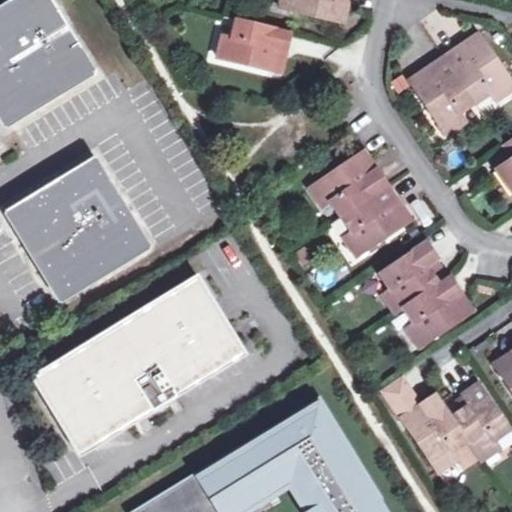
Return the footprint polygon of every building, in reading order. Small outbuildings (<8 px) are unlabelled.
[(13,0),(0,8),(0,120),(5,129),(95,74),(49,0),(13,0)] [(285,0),(283,10),(332,21),(336,0),(339,0),(350,2),(350,0),(285,0)] [(344,24),(350,2),(339,0),(336,0),(332,21),(344,24)] [(221,60),(272,74),(277,52),(289,54),(293,36),(240,23),(235,41),(226,39),(221,60)] [(469,60),(463,51),(431,73),(437,83),(420,95),(450,137),(468,124),(463,117),(493,95),(498,102),(511,92),(511,81),(488,48),(469,60)] [(284,76),(289,54),(277,52),(272,74),(284,76)] [(371,180),(382,173),(370,154),(359,162),(371,180)] [(60,304),(149,249),(95,159),(5,214),(60,304)] [(511,161),(499,170),(511,187),(511,161)] [(371,180),(359,162),(316,191),(329,210),(338,204),(359,235),(350,241),(363,260),(405,230),(394,213),(404,206),(382,173),(371,180)] [(415,223),(404,206),(394,213),(405,230),(415,223)] [(454,303),(465,296),(454,279),(444,286),(431,268),(441,261),(430,245),(385,275),(396,291),(388,297),(401,315),(408,310),(419,326),(411,332),(424,350),(466,321),(454,303)] [(36,377),(79,447),(149,404),(153,411),(177,396),(173,390),(242,347),(199,277),(36,377)] [(477,315),(465,296),(454,303),(466,321),(477,315)] [(173,390),(177,396),(246,354),(242,347),(173,390)] [(511,357),(498,367),(505,377),(511,372),(511,357)] [(406,421),(414,432),(433,420),(425,408),(407,381),(388,394),(406,421)] [(442,397),(425,408),(433,420),(414,432),(443,474),(460,462),(462,461),(468,470),(484,459),(486,463),(502,452),(497,444),(511,433),(511,429),(483,387),(466,399),(474,409),(457,419),(442,397)] [(84,454),(153,411),(149,404),(79,447),(84,454)] [(151,511),(315,416),(371,511),(376,508),(316,408),(140,511),(151,511)] [(368,511),(371,511),(315,416),(151,511),(368,511)]
